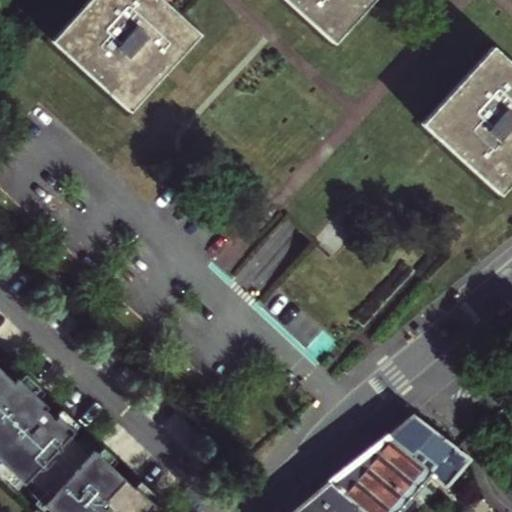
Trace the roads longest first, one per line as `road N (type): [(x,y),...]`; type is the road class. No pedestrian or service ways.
road 1 (tertiary): [(252,511),(413,364)]
road 2 (residential): [(511,504),(469,436),(456,392)]
road 3 (tertiary): [(413,364),(508,287)]
